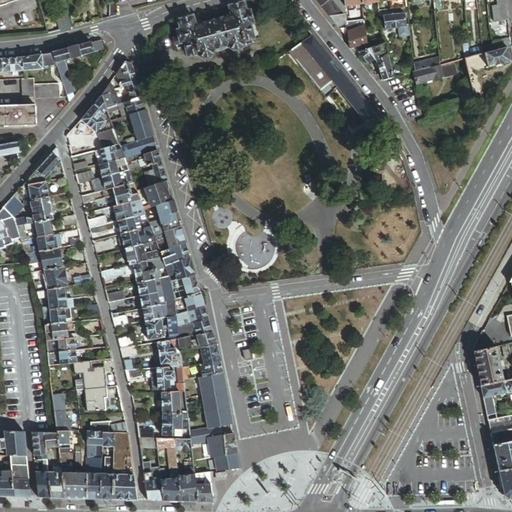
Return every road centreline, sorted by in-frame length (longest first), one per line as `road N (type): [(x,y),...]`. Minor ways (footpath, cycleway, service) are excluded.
road 1 (residential): [(434,272),(218,301),(124,23)]
road 2 (residential): [(57,132),(134,433),(144,511)]
road 3 (secondary): [(328,511),(511,175)]
road 4 (residential): [(305,0),(414,156),(442,249)]
road 5 (residential): [(492,511),(461,356),(464,336),(511,252)]
road 6 (secondary): [(434,272),(304,511)]
road 7 (secondary): [(511,121),(442,249)]
road 8 (residential): [(57,132),(115,56),(124,23)]
road 9 (residential): [(124,23),(0,47)]
